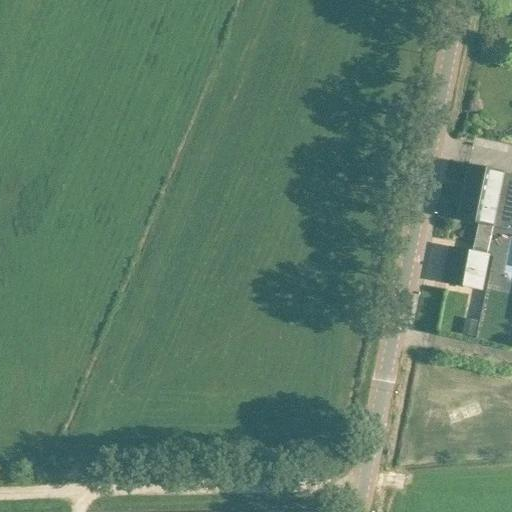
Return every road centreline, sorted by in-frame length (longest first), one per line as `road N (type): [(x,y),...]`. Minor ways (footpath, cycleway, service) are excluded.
road 1 (tertiary): [(357,511),(460,0)]
road 2 (track): [(0,487),(364,476)]
